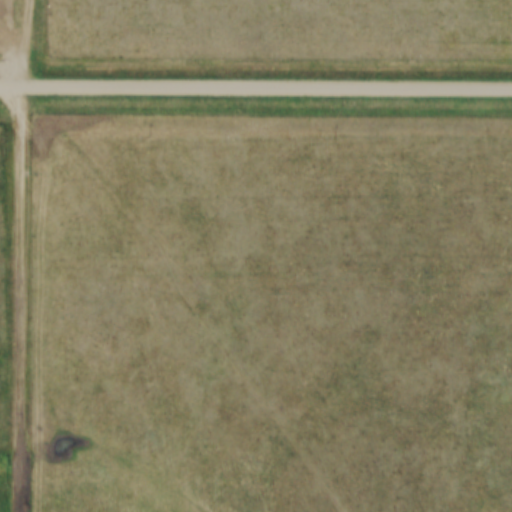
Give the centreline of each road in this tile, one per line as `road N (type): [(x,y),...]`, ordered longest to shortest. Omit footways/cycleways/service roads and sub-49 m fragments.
road 1 (residential): [(511,88),(0,84)]
road 2 (track): [(29,0),(26,511)]
